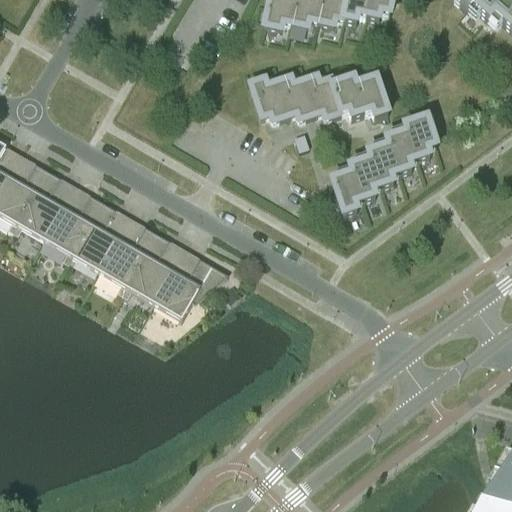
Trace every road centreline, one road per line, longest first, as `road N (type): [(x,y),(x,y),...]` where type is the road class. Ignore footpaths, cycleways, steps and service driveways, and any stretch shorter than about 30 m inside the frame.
road 1 (residential): [(191,217),(379,327),(403,360)]
road 2 (tertiary): [(403,360),(235,511)]
road 3 (residential): [(24,118),(191,217)]
road 4 (tertiary): [(278,511),(427,397)]
road 5 (residential): [(24,118),(92,0)]
